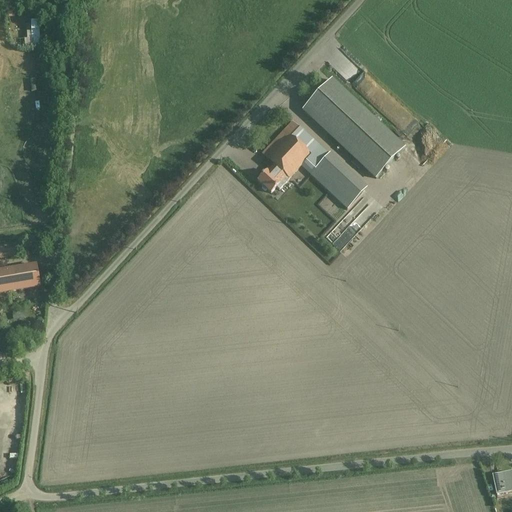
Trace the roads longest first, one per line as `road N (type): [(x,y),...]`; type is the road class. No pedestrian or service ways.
road 1 (unclassified): [(27,494),(49,337),(360,0)]
road 2 (unclassified): [(27,494),(511,449)]
road 3 (track): [(64,197),(86,0)]
road 4 (track): [(64,197),(56,327)]
